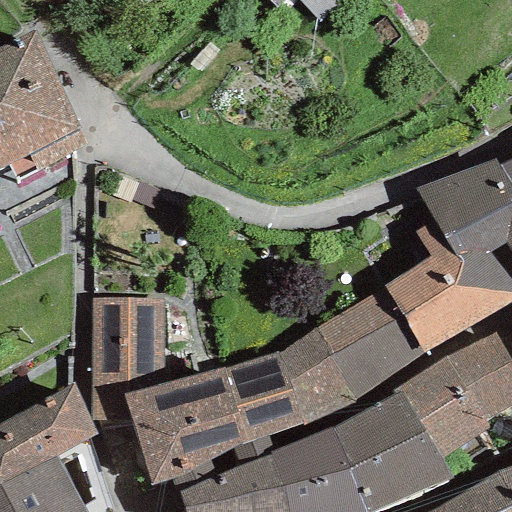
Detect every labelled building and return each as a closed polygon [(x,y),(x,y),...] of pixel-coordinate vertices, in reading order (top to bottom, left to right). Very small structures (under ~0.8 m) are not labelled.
[(324,0),(259,0),(272,13),(285,0),(289,0),(306,18),(324,0)] [(89,144),(31,30),(0,45),(0,168),(8,164),(16,180),(89,144)] [(493,159),(416,187),(433,220),(411,233),(428,259),(381,286),(423,354),(511,300),(511,185),(499,166),(493,159)] [(511,160),(499,166),(511,185),(511,160)] [(353,402),(423,354),(381,286),(317,327),(278,354),(301,422),(302,425),(353,402)] [(162,300),(90,298),(92,421),(130,422),(122,395),(163,384),(162,300)] [(511,404),(511,366),(494,333),(443,358),(390,391),(393,397),(400,392),(441,457),(488,430),(482,419),(511,404)] [(278,354),(277,351),(224,370),(223,367),(163,384),(122,395),(149,486),(170,479),(187,474),(209,462),(232,450),(240,445),(266,435),(301,422),(278,354)] [(95,435),(73,382),(0,424),(0,485),(14,511),(112,511),(88,440),(95,435)] [(372,511),(452,478),(441,457),(400,392),(393,397),(330,429),(366,511),(372,511)] [(366,511),(330,429),(272,452),(269,453),(270,456),(285,511),(366,511)] [(272,452),(266,435),(240,445),(232,450),(238,469),(270,456),(269,453),(272,452)] [(285,511),(270,456),(238,469),(216,478),(179,493),(184,511),(285,511)] [(187,474),(170,479),(176,494),(179,493),(216,478),(209,462),(187,474)] [(511,511),(511,468),(490,477),(429,511),(511,511)] [(0,511),(14,511),(0,485),(0,511)]
